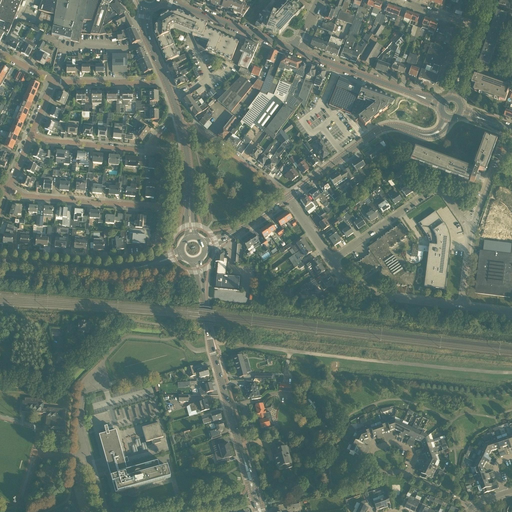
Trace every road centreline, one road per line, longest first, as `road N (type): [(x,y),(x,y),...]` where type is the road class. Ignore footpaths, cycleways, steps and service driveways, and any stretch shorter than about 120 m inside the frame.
road 1 (track): [(511,372),(211,347)]
road 2 (residential): [(0,251),(140,254),(159,244),(162,207)]
road 3 (residential): [(327,259),(429,188),(437,187),(469,230)]
road 4 (residential): [(8,190),(162,207)]
road 5 (tertiary): [(287,197),(376,130),(415,131)]
road 6 (tertiary): [(0,261),(147,264)]
road 7 (unclassified): [(458,304),(371,293),(327,259)]
road 8 (residential): [(105,511),(80,425),(87,381)]
road 9 (residential): [(179,126),(195,126),(287,197)]
road 10 (tertiary): [(295,49),(178,5)]
road 11 (tertiary): [(412,93),(295,49)]
